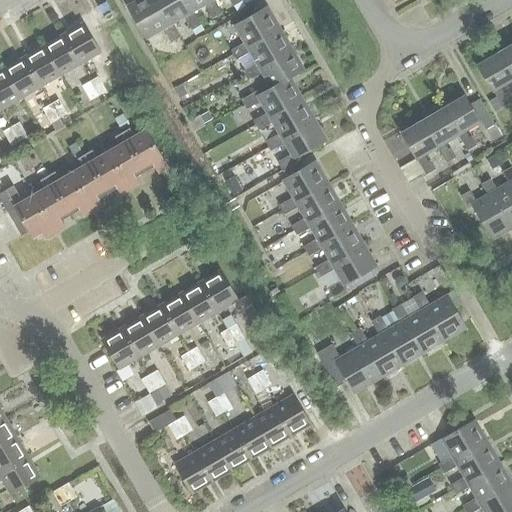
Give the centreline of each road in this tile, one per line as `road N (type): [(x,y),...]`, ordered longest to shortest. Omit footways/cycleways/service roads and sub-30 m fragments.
road 1 (residential): [(511,359),(241,511)]
road 2 (residential): [(157,511),(53,333),(24,316)]
road 3 (residential): [(437,252),(367,131),(364,109),(398,41)]
road 4 (residential): [(24,316),(137,249)]
